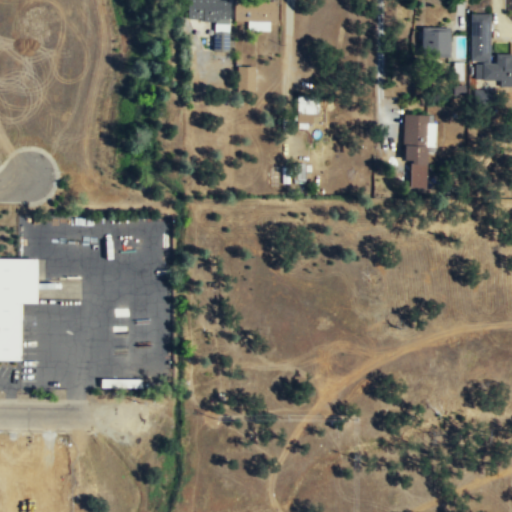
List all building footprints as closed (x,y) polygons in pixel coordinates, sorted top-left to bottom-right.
[(226,49),(227,0),(185,0),(185,19),(214,20),(213,33),(217,33),(216,48),(226,49)] [(275,23),(276,3),(233,1),(232,21),(275,23)] [(488,15),(469,15),(469,80),(499,80),(499,88),(511,88),(511,57),(494,57),(494,63),(488,63),(488,15)] [(448,58),(448,29),(420,29),(420,58),(448,58)] [(254,66),(236,66),(236,90),(254,91),(254,66)] [(307,122),(307,114),(310,114),(311,102),(296,102),(296,122),(307,122)] [(403,188),(425,189),(425,119),(403,119),(403,188)] [(35,302),(35,259),(0,258),(0,358),(17,359),(17,302),(35,302)]
